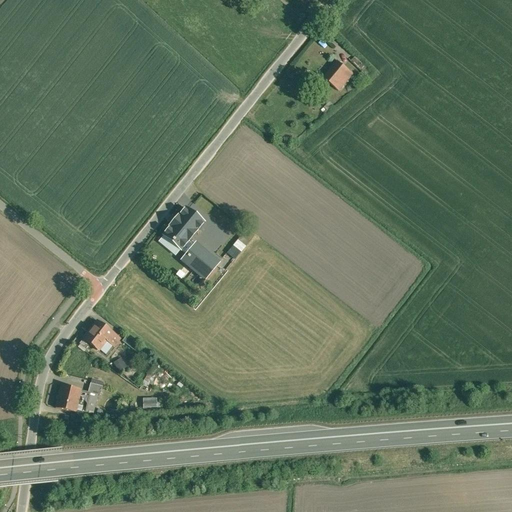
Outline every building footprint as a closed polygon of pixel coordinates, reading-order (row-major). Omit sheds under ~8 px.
[(371,72),(355,58),(352,62),(367,76),(371,72)] [(353,74),(338,62),(324,79),(339,91),(353,74)] [(186,209),(164,236),(181,250),(203,223),(186,209)] [(242,236),(234,246),(243,253),(250,243),(242,236)] [(218,264),(195,245),(183,261),(205,279),(218,264)] [(236,260),(242,253),(234,246),(228,253),(236,260)] [(120,339),(97,321),(83,338),(99,351),(106,341),(114,347),(120,339)] [(137,343),(126,335),(122,341),(133,349),(137,343)] [(116,362),(120,371),(126,368),(122,359),(116,362)] [(143,368),(140,379),(151,382),(154,371),(143,368)] [(102,387),(90,383),(88,393),(90,393),(90,394),(99,396),(102,387)] [(53,385),(47,405),(55,407),(61,387),(53,385)] [(88,393),(61,385),(56,409),(84,415),(90,394),(90,393),(88,393)]
